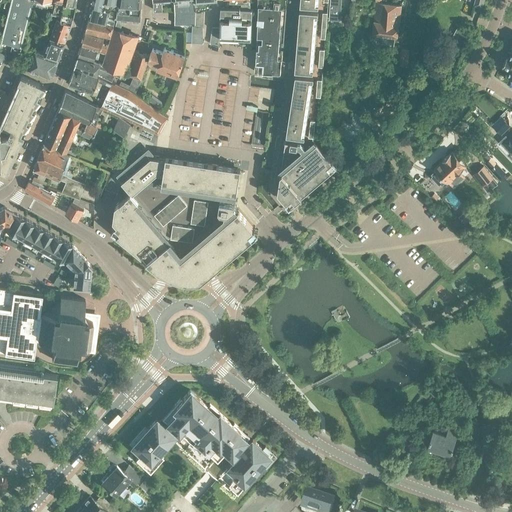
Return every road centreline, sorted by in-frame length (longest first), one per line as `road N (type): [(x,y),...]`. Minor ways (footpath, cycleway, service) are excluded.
road 1 (residential): [(472,73),(442,109),(206,313)]
road 2 (tertiary): [(26,511),(168,353)]
road 3 (residential): [(84,0),(19,178),(6,192)]
road 4 (tertiary): [(166,315),(82,236),(6,192)]
road 5 (tertiary): [(487,511),(365,468),(309,437)]
road 6 (tertiary): [(309,437),(209,351)]
